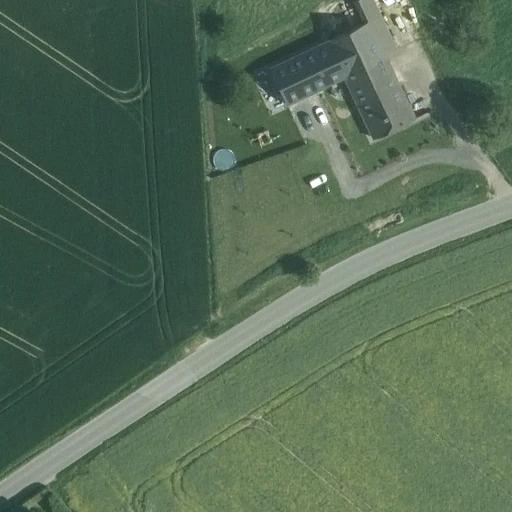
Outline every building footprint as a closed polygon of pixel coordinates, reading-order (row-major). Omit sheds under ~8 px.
[(373,0),(359,0),(354,2),(365,24),(381,16),(373,0)] [(365,24),(314,48),(331,84),(344,78),(357,104),(399,84),(385,55),(397,50),(381,16),(365,24)] [(262,52),(270,69),(314,48),(306,31),(262,52)] [(331,84),(314,48),(270,69),(287,105),(331,84)] [(399,84),(357,104),(373,139),(415,119),(399,84)]
